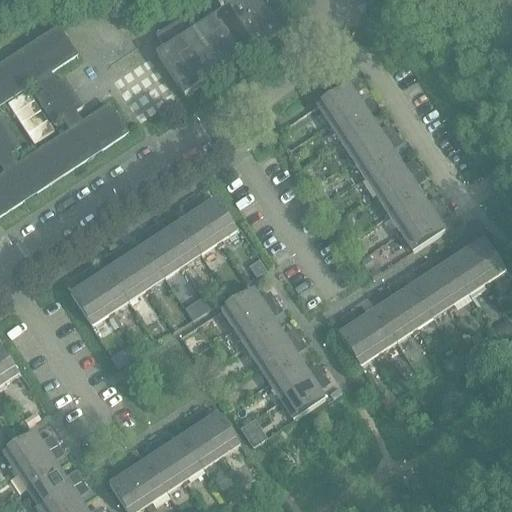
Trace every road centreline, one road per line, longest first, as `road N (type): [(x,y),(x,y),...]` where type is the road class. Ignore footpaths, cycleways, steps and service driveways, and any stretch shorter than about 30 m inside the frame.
road 1 (residential): [(0,269),(218,124)]
road 2 (residential): [(458,205),(365,60),(314,34)]
road 3 (residential): [(339,310),(218,124)]
road 4 (residential): [(114,441),(0,269)]
road 5 (residential): [(218,124),(280,86),(314,34)]
